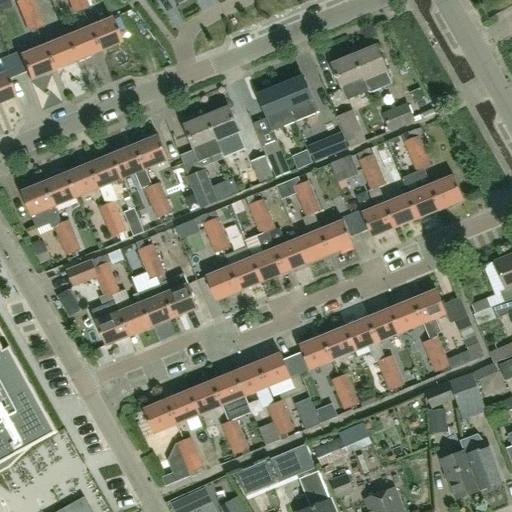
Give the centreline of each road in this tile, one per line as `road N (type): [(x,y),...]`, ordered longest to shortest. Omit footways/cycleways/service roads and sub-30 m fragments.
road 1 (residential): [(81,384),(205,334),(234,345),(369,276),(392,278),(426,264),(434,242),(511,211)]
road 2 (residential): [(0,157),(189,75)]
road 3 (residential): [(189,75),(375,0)]
road 4 (residential): [(0,237),(81,384)]
road 5 (residential): [(81,384),(154,511)]
